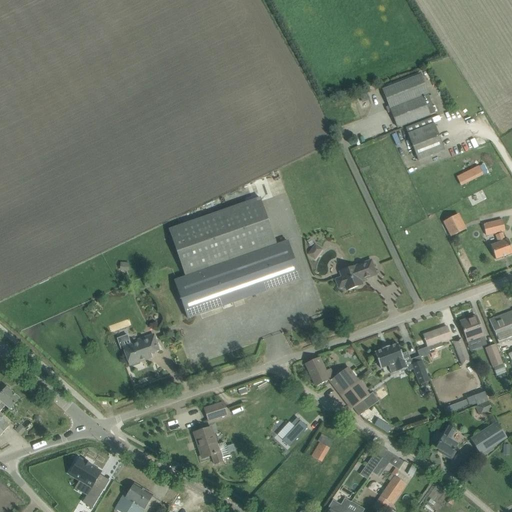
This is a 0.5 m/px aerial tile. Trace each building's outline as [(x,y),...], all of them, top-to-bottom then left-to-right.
[(398,128),(435,113),(428,95),(429,95),(421,75),(383,89),(398,128)] [(367,93),(360,96),(362,102),(369,100),(367,93)] [(433,124),(431,118),(406,128),(418,161),(445,151),(434,124),(433,124)] [(461,187),(483,175),(479,167),(479,166),(456,177),(461,187)] [(277,246),(260,198),(169,230),(186,278),(175,281),(188,319),(301,279),(288,242),(277,246)] [(451,237),(466,229),(458,215),(444,222),(451,237)] [(486,237),(505,231),(502,221),(483,226),(486,237)] [(502,233),(495,235),(498,243),(491,246),(496,260),(511,254),(511,249),(508,239),(505,241),(502,234),(503,234),(503,233),(502,233)] [(315,243),(308,254),(317,260),(324,249),(315,243)] [(347,291),(363,285),(361,282),(361,281),(377,275),(371,260),(338,272),(340,277),(336,279),(339,289),(345,286),(347,291)] [(511,339),(511,338),(511,312),(502,316),(511,339)] [(467,343),(484,337),(476,316),(460,322),(467,343)] [(499,344),(511,339),(502,316),(490,320),(499,344)] [(425,341),(428,347),(418,351),(420,356),(420,358),(431,354),(430,352),(430,351),(443,347),(441,343),(451,339),(450,336),(447,327),(423,335),(425,339),(424,340),(425,341)] [(130,366),(141,362),(140,359),(151,356),(151,354),(159,351),(154,335),(144,338),(145,340),(123,348),(130,366)] [(461,340),(453,343),(462,365),(470,362),(461,340)] [(398,344),(389,347),(389,346),(383,349),(383,350),(375,353),(381,369),(395,363),(398,372),(407,369),(404,360),(398,344)] [(496,377),(506,373),(495,345),(486,349),(496,377)] [(329,380),(341,396),(359,383),(357,380),(354,376),(348,368),(335,378),(330,370),(326,372),(320,358),(306,364),(316,387),(329,380)] [(419,386),(429,382),(422,362),(411,365),(419,386)] [(363,401),(368,397),(369,396),(359,383),(341,396),(351,410),(353,408),(359,416),(369,409),(363,401)] [(7,388),(0,395),(0,404),(2,402),(10,410),(20,399),(7,388)] [(473,397),(466,399),(467,400),(469,407),(476,404),(477,406),(488,402),(485,393),(473,397)] [(492,410),(488,402),(477,406),(477,407),(476,407),(479,415),(492,410)] [(209,421),(228,414),(224,403),(205,409),(209,421)] [(279,428),(272,438),(283,445),(295,424),(282,414),(275,425),(279,428)] [(0,436),(9,426),(0,417),(0,436)] [(378,424),(388,432),(392,428),(381,420),(378,424)] [(480,455),(489,449),(506,438),(497,423),(471,439),(480,455)] [(443,452),(442,455),(451,460),(456,452),(454,451),(458,444),(455,443),(456,442),(452,440),(452,441),(450,440),(456,430),(449,427),(443,438),(442,437),(438,443),(439,444),(436,449),(438,450),(443,452)] [(217,445),(211,428),(194,433),(203,459),(212,456),(215,465),(223,463),(222,459),(230,457),(226,447),(225,445),(223,444),(221,444),(217,445)] [(321,463),(333,442),(321,435),(317,442),(319,443),(311,457),(321,463)] [(375,469),(382,474),(389,464),(387,463),(393,455),(388,451),(382,459),(375,469)] [(365,468),(372,473),(375,469),(382,459),(375,453),(365,468)] [(80,460),(71,474),(80,479),(93,487),(87,496),(83,503),(93,508),(104,489),(94,483),(100,475),(101,472),(91,466),(91,465),(85,461),(84,462),(80,460)] [(413,477),(415,471),(410,469),(407,474),(413,477)] [(392,505),(406,485),(394,477),(381,497),(381,498),(373,509),(377,511),(383,511),(389,503),(392,505)] [(143,511),(153,495),(134,484),(126,498),(123,496),(115,510),(118,511),(143,511)] [(344,511),(346,509),(350,502),(345,499),(341,505),(333,500),(327,510),(329,511),(328,511),(344,511)]
